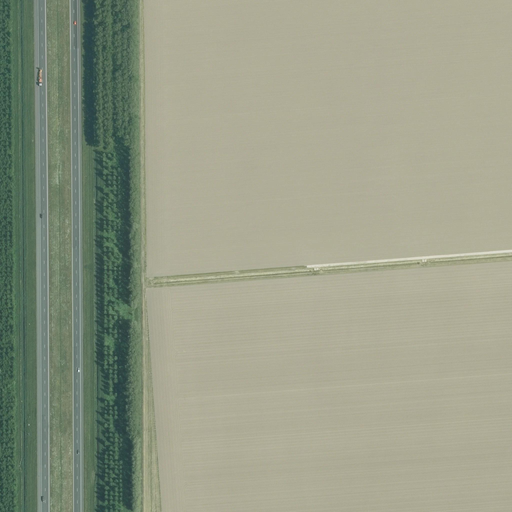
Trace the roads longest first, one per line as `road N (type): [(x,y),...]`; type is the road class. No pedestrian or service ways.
road 1 (motorway): [(41,0),(45,511)]
road 2 (motorway): [(76,511),(73,0)]
